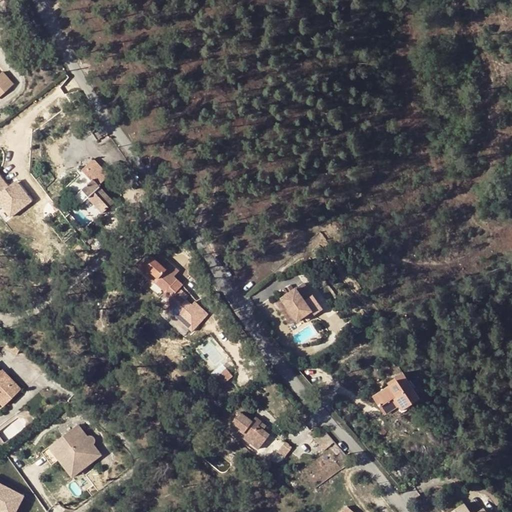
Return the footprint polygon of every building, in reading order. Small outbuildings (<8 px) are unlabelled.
[(0,96),(13,85),(2,72),(0,73),(0,96)] [(95,159),(83,169),(93,180),(82,189),(89,197),(102,212),(113,203),(98,186),(109,175),(104,170),(95,159)] [(33,202),(18,179),(7,186),(0,174),(0,207),(7,218),(33,202)] [(82,189),(77,194),(83,202),(89,197),(82,189)] [(168,298),(180,285),(182,283),(175,276),(180,271),(156,249),(146,260),(143,263),(155,275),(150,280),(147,283),(161,296),(163,294),(168,298)] [(142,257),(134,265),(138,268),(143,263),(146,260),(142,257)] [(155,275),(143,263),(138,268),(150,280),(155,275)] [(306,297),(313,292),(303,279),(282,294),(299,317),(313,306),(306,297)] [(162,305),(177,318),(192,302),(186,297),(183,294),(183,288),(180,285),(168,298),(162,305)] [(320,301),(313,292),(306,297),(313,306),(320,301)] [(157,300),(162,305),(168,298),(163,294),(161,296),(157,300)] [(291,323),(299,317),(282,294),(275,300),(291,323)] [(0,403),(3,406),(20,389),(7,376),(4,379),(0,374),(0,371),(0,372),(0,371),(0,403)] [(402,372),(395,377),(400,385),(407,380),(402,372)] [(400,385),(395,377),(387,382),(389,385),(373,396),(380,406),(392,398),(397,404),(401,410),(420,397),(407,380),(400,385)] [(384,413),(397,404),(392,398),(380,406),(384,413)] [(227,430),(257,452),(270,434),(264,429),(259,425),(262,421),(256,417),(253,421),(240,412),(227,430)] [(267,425),(262,421),(259,425),(264,429),(267,425)] [(56,441),(83,468),(100,455),(77,425),(56,441)] [(334,443),(325,433),(316,441),(326,452),(334,443)] [(83,468),(56,441),(42,452),(52,464),(59,459),(73,476),(83,468)] [(284,455),(292,446),(287,442),(279,451),(284,455)] [(0,482),(0,511),(15,511),(24,495),(0,482)] [(485,511),(483,508),(477,511),(470,511),(464,503),(450,511),(485,511)]
